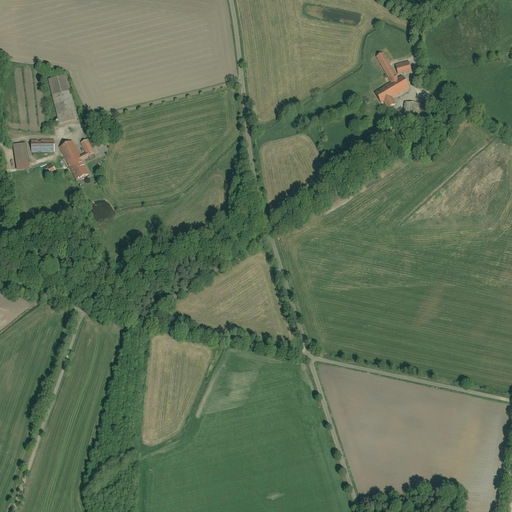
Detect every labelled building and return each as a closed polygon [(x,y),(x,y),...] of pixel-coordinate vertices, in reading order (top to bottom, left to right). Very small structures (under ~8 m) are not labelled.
[(399,79),(396,75),(410,72),(408,63),(391,66),(383,53),(375,58),(391,84),(375,94),(382,105),(384,105),(387,110),(395,106),(391,99),(410,88),(402,77),(399,79)] [(69,77),(48,81),(56,125),(77,121),(69,77)] [(403,103),(403,113),(432,114),(432,104),(403,103)] [(89,175),(82,162),(88,159),(95,156),(87,141),(81,145),(85,154),(80,157),(73,143),(60,150),(76,182),(89,175)] [(31,142),(31,154),(53,154),(53,142),(31,142)] [(11,147),(16,174),(30,172),(25,144),(11,147)] [(46,171),(50,176),(56,172),(52,167),(46,171)]
